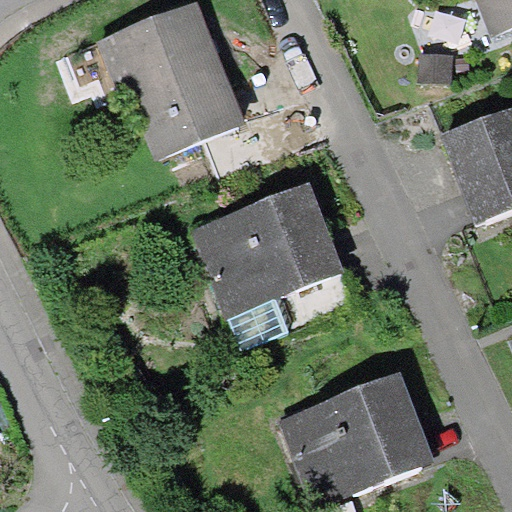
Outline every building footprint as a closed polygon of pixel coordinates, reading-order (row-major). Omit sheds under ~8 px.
[(511,0),(478,0),(492,36),(511,28),(511,0)] [(190,9),(108,43),(159,166),(242,133),(190,9)] [(511,107),(446,133),(484,230),(511,219),(511,107)] [(247,355),(355,312),(320,226),(336,219),(323,187),(199,237),(247,355)] [(314,511),(320,511),(428,474),(398,392),(286,431),(314,511)]
